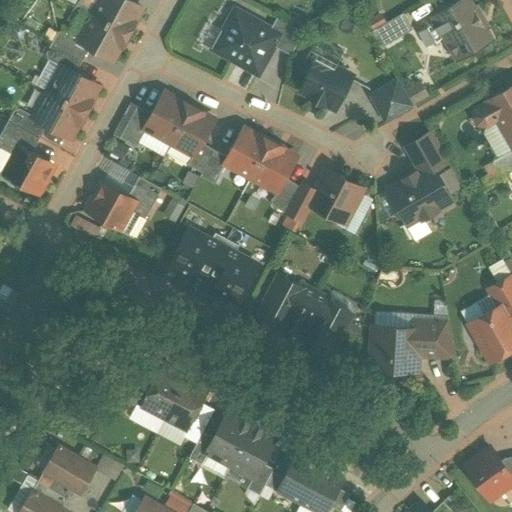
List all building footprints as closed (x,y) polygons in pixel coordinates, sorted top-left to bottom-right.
[(128,0),(100,0),(92,15),(129,35),(133,28),(132,28),(143,8),(128,0)] [(476,8),(471,0),(463,0),(431,19),(434,24),(443,39),(456,62),(494,40),(483,20),(485,19),(478,6),(476,8)] [(271,29),(235,9),(212,49),(258,75),(274,46),(280,35),(271,29)] [(404,14),(373,32),(382,48),(413,30),(404,14)] [(129,35),(92,15),(79,40),(82,41),(81,43),(90,48),(113,61),(124,41),(126,42),(129,35)] [(277,18),(271,29),(280,35),(274,46),(290,55),(303,32),(277,18)] [(434,24),(419,33),(427,48),(443,39),(434,24)] [(79,40),(64,31),(58,33),(52,43),(83,60),(90,48),(81,43),(82,41),(79,40)] [(305,61),(314,65),(318,58),(335,67),(343,52),(317,38),(305,61)] [(83,60),(52,43),(47,54),(48,60),(62,67),(65,69),(66,67),(76,73),(83,60)] [(335,67),(318,58),(314,65),(301,91),(312,97),(311,98),(323,105),(324,103),(336,109),(352,76),(335,67)] [(76,73),(66,67),(65,69),(62,67),(48,92),(86,113),(90,106),(88,106),(99,86),(76,73)] [(396,81),(372,95),(386,119),(410,105),(396,81)] [(511,87),(488,102),(488,103),(477,110),(474,118),(478,125),(486,127),(498,120),(511,144),(511,87)] [(86,113),(48,92),(34,117),(37,119),(37,120),(47,126),(70,138),(81,119),(82,119),(86,113)] [(185,105),(165,93),(153,115),(145,129),(146,129),(172,144),(192,107),(186,103),(185,105)] [(138,106),(120,138),(136,147),(146,129),(145,129),(153,115),(138,106)] [(198,110),(192,107),(172,144),(193,155),(195,156),(202,143),(214,121),(198,112),(198,110)] [(34,117),(20,109),(14,111),(9,121),(40,139),(47,126),(37,120),(37,119),(34,117)] [(40,139),(9,121),(0,137),(0,147),(1,148),(15,156),(20,147),(32,153),(40,139)] [(228,158),(226,161),(228,162),(226,165),(251,179),(271,142),(265,138),(264,140),(244,129),(228,158)] [(447,162),(431,134),(408,148),(421,170),(431,165),(434,170),(447,162)] [(278,146),(271,142),(251,179),(276,193),(277,190),(279,190),(285,179),(297,158),(277,147),(278,146)] [(202,143),(195,156),(193,155),(188,165),(202,174),(215,151),(202,143)] [(32,153),(20,147),(15,156),(12,162),(15,164),(9,176),(17,181),(18,183),(26,188),(29,187),(39,193),(43,192),(49,180),(48,176),(54,166),(32,153)] [(15,156),(1,148),(0,150),(0,171),(9,176),(15,164),(12,162),(15,156)] [(511,150),(492,162),(502,179),(509,175),(511,173),(511,150)] [(228,158),(215,151),(202,174),(200,177),(215,185),(226,165),(228,162),(226,161),(228,158)] [(421,170),(389,189),(409,223),(421,216),(425,218),(435,212),(436,208),(450,200),(434,170),(431,165),(421,170)] [(338,177),(332,173),(329,180),(324,182),(322,180),(316,191),(309,204),(311,205),(340,220),(345,211),(350,213),(363,190),(347,181),(346,179),(341,176),(338,177)] [(162,189),(139,176),(128,197),(133,200),(128,210),(145,219),(162,189)] [(279,190),(277,190),(276,193),(271,201),(273,206),(285,213),(299,186),(285,179),(279,190)] [(128,197),(103,183),(97,194),(93,195),(87,207),(88,211),(118,227),(128,210),(133,200),(128,197)] [(299,186),(285,213),(302,222),(311,205),(309,204),(316,191),(301,183),(299,186)] [(176,219),(185,202),(174,197),(166,214),(176,219)] [(145,219),(128,210),(118,227),(135,237),(145,219)] [(238,245),(215,233),(212,238),(188,225),(165,269),(195,285),(202,273),(214,280),(209,290),(238,306),(261,262),(236,249),(238,245)] [(511,314),(511,275),(488,290),(498,307),(505,304),(511,315),(511,314)] [(279,276),(259,313),(285,327),(292,314),(305,289),(304,289),(279,276)] [(305,289),(292,314),(303,320),(318,292),(306,285),(304,289),(305,289)] [(7,300),(0,295),(0,311),(7,316),(19,295),(12,291),(7,300)] [(318,292),(303,320),(313,325),(326,301),(327,301),(329,298),(318,292)] [(327,301),(326,301),(313,325),(307,338),(332,352),(352,314),(327,301)] [(498,307),(471,323),(484,345),(483,349),(490,362),(494,360),(498,361),(508,355),(509,352),(511,350),(511,316),(511,315),(505,304),(498,307)] [(446,305),(435,305),(434,316),(448,317),(446,305)] [(434,316),(375,312),(371,368),(417,371),(418,355),(426,355),(428,322),(449,323),(448,317),(434,316)] [(449,323),(428,322),(426,355),(455,357),(449,323)] [(185,381),(175,376),(172,367),(164,363),(155,381),(141,407),(165,419),(185,381)] [(155,381),(145,375),(130,403),(140,409),(141,407),(155,381)] [(204,384),(195,386),(185,381),(165,419),(188,431),(211,387),(204,384)] [(76,405),(64,425),(81,434),(92,413),(76,405)] [(246,422),(228,412),(215,438),(207,452),(208,453),(231,465),(253,423),(247,420),(246,422)] [(259,427),(253,423),(231,465),(254,477),(255,477),(262,463),(276,438),(258,428),(259,427)] [(203,432),(189,458),(202,465),(208,453),(207,452),(215,438),(203,432)] [(96,469),(59,447),(45,471),(54,477),(74,488),(81,492),(88,482),(96,469)] [(511,476),(501,462),(491,448),(466,467),(491,500),(511,484),(511,476)] [(119,474),(123,462),(103,455),(99,468),(119,474)] [(306,462),(296,457),(295,460),(294,459),(284,478),(277,491),(301,504),(324,461),(315,456),(311,463),(306,462)] [(511,457),(505,459),(501,462),(511,476),(511,457)] [(324,461),(301,504),(315,511),(327,511),(330,507),(340,489),(342,485),(341,485),(343,482),(332,476),(329,473),(333,466),(324,461)] [(262,463),(255,477),(254,477),(247,489),(260,496),(265,485),(273,472),(274,469),(262,463)] [(54,477),(45,471),(39,481),(48,487),(54,477)] [(284,478),(273,472),(265,485),(277,491),(284,478)] [(74,488),(54,477),(48,487),(68,499),(74,488)] [(48,487),(39,481),(32,491),(42,497),(48,487)] [(68,499),(48,487),(42,497),(62,509),(68,499)] [(340,511),(350,495),(340,489),(330,507),(339,511),(340,511)] [(42,497),(32,491),(20,511),(67,511),(62,509),(42,497)] [(168,511),(145,498),(136,511),(168,511)] [(193,502),(188,511),(211,511),(212,511),(193,502)] [(453,511),(443,502),(433,511),(453,511)] [(431,511),(422,503),(413,511),(431,511)]
